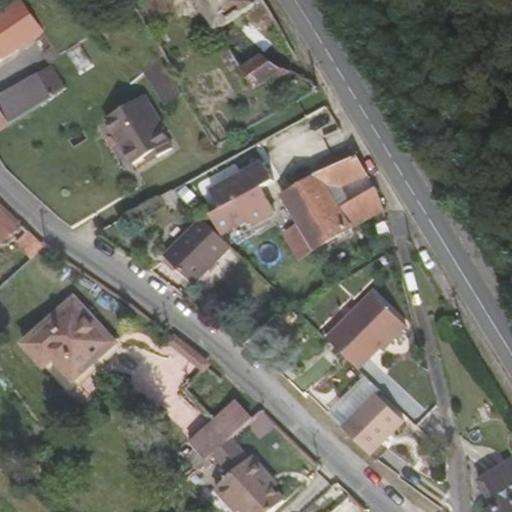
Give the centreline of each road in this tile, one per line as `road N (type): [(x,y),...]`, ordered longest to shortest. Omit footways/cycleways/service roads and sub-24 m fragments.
road 1 (residential): [(0,185),(228,362),(385,511)]
road 2 (secondary): [(291,0),(511,356)]
